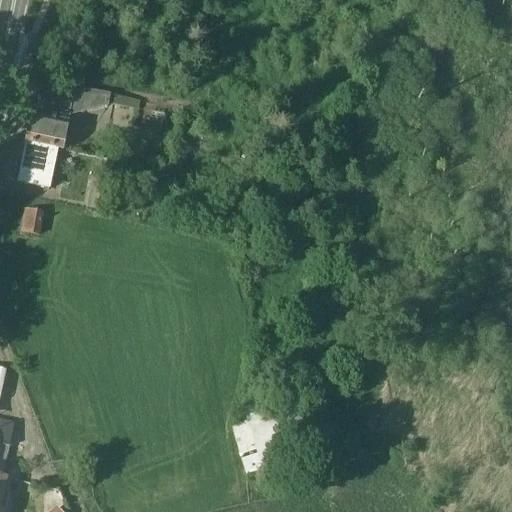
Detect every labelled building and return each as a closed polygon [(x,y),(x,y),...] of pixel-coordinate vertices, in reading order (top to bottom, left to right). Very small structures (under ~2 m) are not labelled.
[(60,149),(66,121),(102,113),(105,98),(42,88),(36,118),(31,117),(24,151),(53,157),(55,148),(60,149)] [(164,148),(171,107),(155,104),(148,146),(164,148)] [(47,190),(53,157),(24,151),(18,184),(47,190)] [(97,209),(101,191),(91,189),(87,207),(97,209)] [(42,237),(45,216),(26,213),(22,233),(42,237)] [(243,415),(230,431),(241,480),(311,463),(296,398),(242,410),(243,415)] [(0,479),(0,480),(10,425),(0,423),(0,479)] [(0,480),(0,511),(3,511),(4,510),(4,508),(5,507),(10,483),(0,480)] [(42,495),(44,511),(55,507),(54,506),(61,504),(55,494),(47,491),(42,495)]
